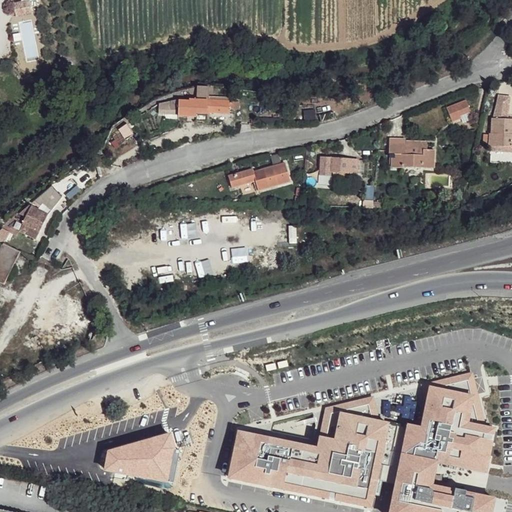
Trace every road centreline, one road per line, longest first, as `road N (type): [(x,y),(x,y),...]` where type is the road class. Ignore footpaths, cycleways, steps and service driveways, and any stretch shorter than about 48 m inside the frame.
road 1 (residential): [(124,349),(66,242),(74,216),(103,182),(183,154),(343,123),(511,42)]
road 2 (secondary): [(511,245),(124,349)]
road 3 (secondary): [(133,365),(447,286),(511,281)]
road 4 (secondary): [(0,427),(133,365)]
road 5 (secondary): [(124,349),(0,410)]
